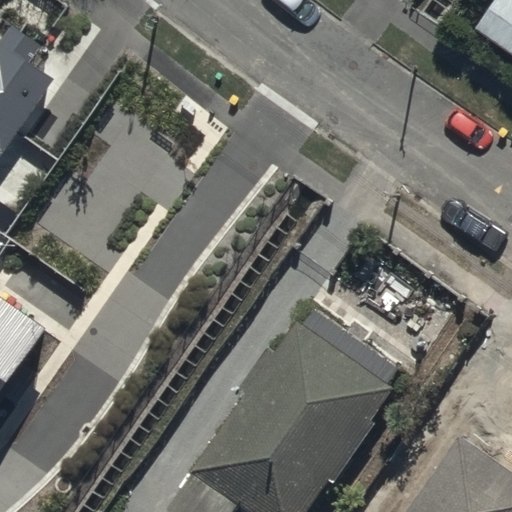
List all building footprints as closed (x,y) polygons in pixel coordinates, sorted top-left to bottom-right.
[(511,1),(482,42),(511,63),(511,1)] [(0,159),(51,91),(27,74),(40,55),(13,35),(0,52),(0,159)] [(205,232),(104,150),(0,277),(0,284),(119,382),(168,322),(146,304),(205,232)] [(0,400),(44,336),(0,306),(0,400)] [(320,511),(332,495),(337,499),(377,436),(374,434),(393,404),(389,402),(402,381),(316,325),(307,339),(302,336),(283,365),(272,358),(241,405),(244,407),(176,511),(320,511)] [(511,385),(479,433),(511,456),(511,385)] [(511,511),(511,478),(464,444),(415,511),(511,511)]
